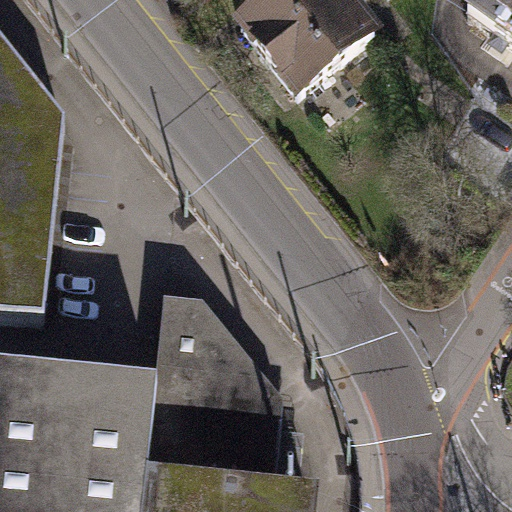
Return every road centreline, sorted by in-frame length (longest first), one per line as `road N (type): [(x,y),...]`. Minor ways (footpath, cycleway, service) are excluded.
road 1 (tertiary): [(96,0),(357,329),(391,388),(408,439),(414,511)]
road 2 (residential): [(471,418),(469,367),(511,288)]
